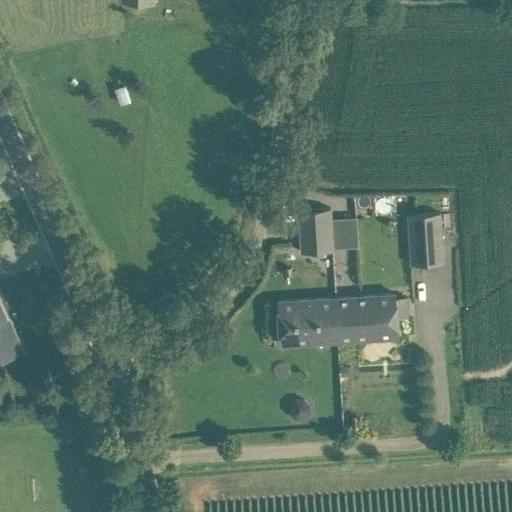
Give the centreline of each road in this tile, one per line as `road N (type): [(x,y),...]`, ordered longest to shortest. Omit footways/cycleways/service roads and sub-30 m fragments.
road 1 (unknown): [(128,457),(423,432),(439,400),(433,275)]
road 2 (unclassified): [(105,356),(213,302),(243,270),(260,231),(296,0)]
road 3 (tertiary): [(105,356),(0,110)]
road 4 (tertiary): [(140,511),(105,356)]
